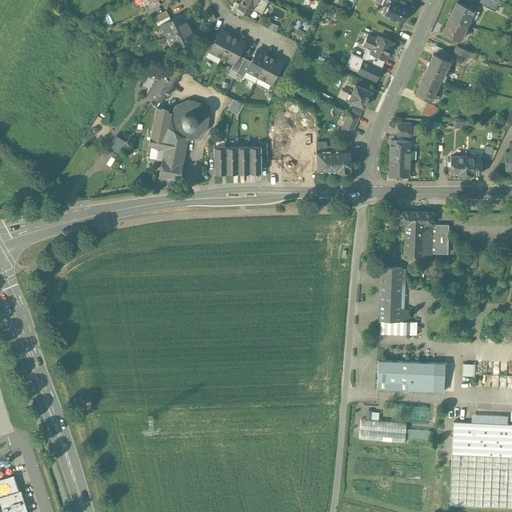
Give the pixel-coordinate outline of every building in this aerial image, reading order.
[(157,0),(153,0),(149,2),(145,4),(148,10),(160,4),(157,0)] [(242,0),(239,7),(250,13),(254,6),(257,0),(242,0)] [(398,3),(392,0),(384,0),(382,4),(388,7),(387,9),(385,8),(384,11),(386,12),(385,14),(402,21),(408,7),(407,7),(398,3)] [(498,2),(493,0),(479,0),(478,3),(494,10),(498,2)] [(473,9),(457,2),(450,17),(467,25),(473,9)] [(216,20),(210,8),(205,10),(210,22),(216,20)] [(166,10),(155,16),(158,22),(169,17),(166,10)] [(183,13),(161,23),(168,36),(189,26),(183,13)] [(467,25),(450,17),(443,32),(460,40),(467,25)] [(189,26),(168,36),(174,49),(195,38),(189,26)] [(232,36),(220,29),(209,51),(221,57),(232,36)] [(393,42),(378,35),(377,38),(368,34),(363,45),(372,49),(371,52),(385,58),(393,42)] [(245,42),(232,36),(221,57),(233,63),(234,64),(238,55),(245,42)] [(469,51),(456,46),(453,52),(460,55),(466,57),(469,51)] [(251,61),(246,70),(246,71),(258,77),(270,56),(257,49),(251,61)] [(449,61),(433,54),(425,72),(440,79),(441,79),(449,61)] [(238,55),(234,64),(233,63),(227,74),(234,78),(237,72),(245,58),(238,55)] [(282,62),(270,56),(258,77),(270,83),(271,83),(276,74),(282,62)] [(245,58),(237,72),(244,76),(246,71),(246,70),(251,61),(245,58)] [(379,64),(368,59),(362,71),(374,76),(379,64)] [(179,75),(164,65),(159,73),(175,82),(179,75)] [(440,79),(425,72),(414,94),(430,101),(430,100),(435,103),(438,96),(433,93),(440,79)] [(175,82),(159,73),(147,92),(162,102),(175,82)] [(276,74),(271,83),(270,83),(268,88),(274,92),(282,78),(276,74)] [(371,91),(356,84),(351,94),(344,91),(342,97),(364,107),(371,91)] [(314,91),(322,95),(325,88),(317,85),(314,91)] [(227,109),(236,115),(243,105),(234,99),(227,109)] [(164,148),(185,152),(188,139),(200,137),(208,126),(207,109),(202,103),(188,100),(176,105),(163,103),(159,107),(156,107),(149,146),(164,148)] [(285,108),(296,115),(300,108),(289,101),(285,108)] [(437,107),(426,103),(421,113),(432,118),(437,107)] [(351,106),(349,112),(360,117),(363,111),(351,106)] [(341,130),(352,135),(360,117),(349,112),(341,130)] [(411,124),(398,123),(397,136),(410,137),(411,124)] [(127,141),(116,135),(108,149),(118,155),(127,141)] [(309,138),(285,139),(285,153),(286,153),(286,171),(302,171),(302,170),(302,159),(302,153),(310,153),(309,138)] [(410,141),(390,140),(389,175),(408,176),(409,151),(410,141)] [(422,141),(410,141),(409,151),(421,151),(422,141)] [(261,155),(261,145),(260,145),(249,146),(249,173),(261,172),(261,155)] [(214,146),(214,156),(214,173),(226,173),(226,146),(214,146)] [(237,146),(226,146),(226,173),(238,173),(237,146)] [(249,146),(237,146),(238,173),(249,173),(249,146)] [(493,147),(486,146),(484,158),(491,159),(493,147)] [(185,152),(164,148),(158,176),(179,181),(185,152)] [(350,168),(350,149),(316,149),(316,159),(316,170),(316,171),(347,171),(350,168)] [(466,157),(451,156),(451,173),(457,173),(456,174),(465,174),(466,157)] [(480,157),(466,157),(465,174),(474,174),(474,173),(480,173),(481,157),(480,157)] [(316,159),(302,159),(302,170),(316,170),(316,159)] [(281,172),(281,160),(269,160),(269,172),(281,172)] [(433,212),(400,211),(400,222),(406,222),(406,254),(431,255),(432,253),(448,254),(448,224),(436,224),(436,226),(432,226),(433,212)] [(401,267),(382,266),(380,320),(408,321),(408,309),(399,309),(401,267)] [(408,321),(380,320),(380,333),(417,335),(417,322),(407,322),(408,321)] [(445,363),(378,360),(376,388),(443,391),(445,363)] [(473,364),(463,363),(462,375),(473,376),(473,364)] [(437,405),(381,400),(379,419),(435,424),(437,405)] [(406,422),(398,422),(360,418),(359,438),(405,442),(406,422)] [(511,424),(453,421),(449,505),(511,507),(511,424)] [(435,450),(359,444),(357,462),(433,469),(435,450)] [(434,471),(372,465),(371,484),(432,490),(434,471)] [(13,475),(0,479),(0,511),(27,511),(20,489),(18,490),(13,475)]
